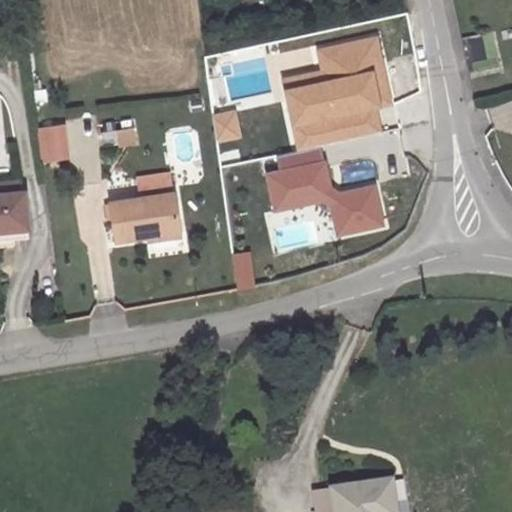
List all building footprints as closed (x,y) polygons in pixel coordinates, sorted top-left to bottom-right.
[(369,69),(377,105),(391,101),(376,37),(318,48),(325,78),(369,69)] [(325,78),(284,86),(291,119),(308,116),(314,143),(321,142),(382,129),(377,105),(369,69),(325,78)] [(308,116),(291,119),(297,147),(314,143),(308,116)] [(135,119),(98,124),(102,149),(139,144),(135,119)] [(69,122),(41,126),(45,160),(73,156),(69,122)] [(281,169),(325,159),(321,142),(314,143),(297,147),(277,151),(281,169)] [(375,182),(342,189),(329,180),(325,159),(281,169),(270,171),(277,207),(324,197),(328,200),(335,232),(383,222),(375,182)] [(143,197),(173,193),(170,174),(140,178),(143,197)] [(0,177),(0,187),(18,186),(17,176),(0,177)] [(0,224),(24,223),(21,186),(18,186),(0,187),(0,224)] [(143,197),(108,202),(114,242),(179,233),(173,193),(143,197)] [(0,234),(25,232),(24,223),(0,224),(0,234)] [(390,470),(331,480),(335,511),(378,511),(379,511),(376,494),(393,492),(390,470)] [(395,508),(393,492),(376,494),(379,511),(395,508)]
